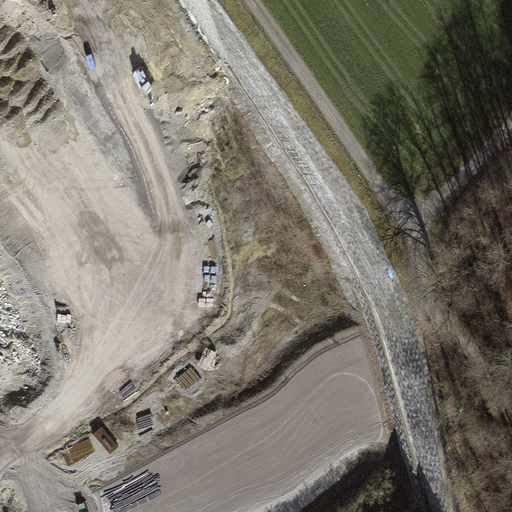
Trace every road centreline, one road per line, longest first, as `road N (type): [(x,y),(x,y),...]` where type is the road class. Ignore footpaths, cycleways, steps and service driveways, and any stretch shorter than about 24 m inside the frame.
road 1 (track): [(511,121),(407,218),(425,269),(511,408)]
road 2 (track): [(250,0),(407,218)]
